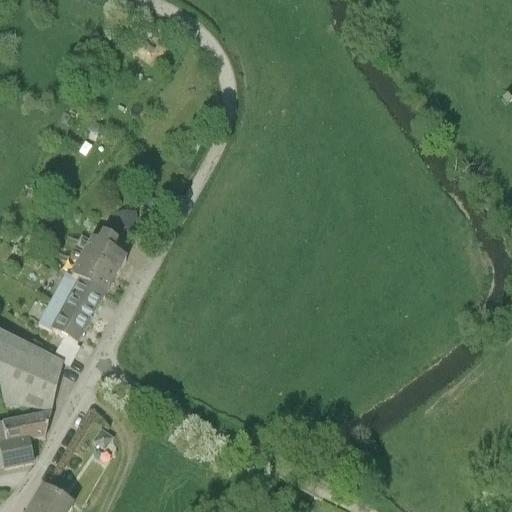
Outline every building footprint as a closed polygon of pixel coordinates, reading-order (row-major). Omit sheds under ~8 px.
[(134,211),(115,213),(117,232),(136,230),(134,211)] [(89,250),(123,269),(133,251),(118,244),(121,239),(107,231),(105,236),(99,233),(89,250)] [(71,282),(106,301),(123,269),(89,250),(71,282)] [(106,301),(71,282),(66,281),(51,310),(91,330),(106,301)] [(79,354),(91,330),(51,310),(41,328),(53,335),(51,339),(63,346),(79,354)] [(0,379),(7,407),(51,415),(63,368),(53,362),(43,357),(0,336),(0,379)] [(79,354),(63,346),(53,362),(73,374),(83,356),(79,354)] [(3,429),(7,447),(29,444),(29,445),(45,442),(51,418),(3,427),(3,429)] [(0,448),(0,470),(4,470),(4,472),(33,465),(29,445),(29,444),(7,447),(0,448)] [(33,511),(70,511),(71,511),(43,495),(33,511)]
